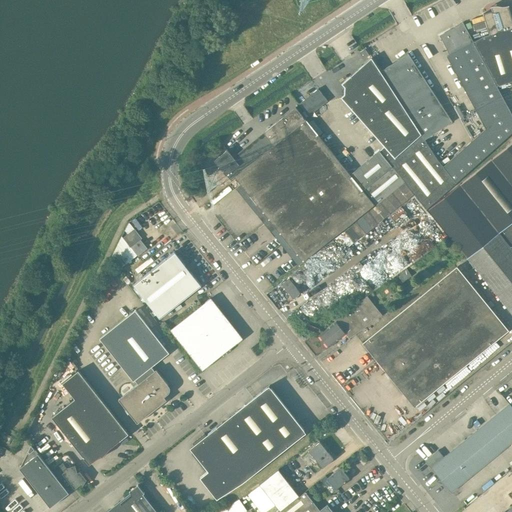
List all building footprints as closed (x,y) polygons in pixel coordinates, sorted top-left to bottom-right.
[(483,36),(473,41),(482,58),(497,86),(511,81),(511,17),(509,7),(493,12),(493,10),(483,13),(490,34),(483,36)] [(389,162),(405,182),(414,194),(427,209),(457,183),(511,133),(511,113),(497,86),(482,58),(473,41),(463,22),(454,27),(455,28),(441,36),(451,54),(446,56),(486,131),(445,167),(434,152),(425,140),(421,134),(389,162)] [(364,59),(369,55),(365,49),(360,53),(364,59)] [(421,134),(425,140),(453,122),(408,53),(380,71),(410,117),(420,133),(421,134)] [(341,88),(343,90),(343,96),(341,99),(394,157),(420,133),(410,117),(380,71),(372,58),(341,88)] [(319,88),(299,102),(309,115),(328,100),(319,88)] [(227,149),(215,160),(231,180),(235,177),(303,262),(374,204),(296,106),(233,156),(227,149)] [(511,143),(428,211),(467,258),(511,313),(511,312),(511,143)] [(352,173),(365,189),(378,205),(405,182),(389,162),(380,150),(352,173)] [(405,182),(378,205),(343,233),(352,245),(414,194),(405,182)] [(131,247),(138,256),(148,248),(140,239),(131,247)] [(160,318),(202,285),(175,251),(133,284),(160,318)] [(462,263),(363,343),(415,407),(509,330),(463,274),(468,270),(462,263)] [(397,276),(403,282),(411,275),(406,269),(397,276)] [(289,278),(282,284),(293,298),(301,292),(289,278)] [(382,315),(368,296),(362,300),(334,319),(336,321),(319,334),(329,347),(345,334),(349,338),(382,315)] [(242,338),(211,299),(172,330),(203,369),(242,338)] [(167,400),(165,397),(167,394),(168,394),(169,393),(169,392),(170,391),(170,390),(170,389),(170,388),(170,387),(170,386),(169,385),(157,369),(155,370),(152,366),(169,353),(136,310),(100,338),(134,381),(135,380),(138,384),(119,399),(138,423),(167,400)] [(129,434),(79,370),(61,384),(73,398),(51,415),(89,464),(98,458),(101,455),(103,457),(110,448),(129,434)] [(200,477),(217,499),(244,482),(306,432),(269,385),(206,435),(204,433),(194,442),(193,442),(193,443),(193,444),(193,445),(194,445),(195,445),(196,445),(195,451),(194,451),(193,451),(192,451),(192,452),(192,453),(192,454),(205,471),(207,470),(208,471),(200,477)] [(497,415),(444,457),(438,450),(426,460),(451,490),(511,440),(511,406),(510,404),(497,415)] [(34,415),(24,434),(29,436),(39,417),(34,415)] [(309,450),(310,451),(301,458),(307,467),(316,460),(323,468),(333,459),(320,442),(309,450)] [(20,468),(50,507),(69,492),(31,444),(20,468)] [(83,486),(87,479),(87,478),(86,478),(80,470),(78,471),(75,464),(67,467),(66,466),(60,470),(75,489),(81,484),(83,485),(82,485),(83,486)] [(340,467),(327,477),(325,475),(321,479),(328,488),(332,485),(337,491),(351,480),(340,467)] [(279,510),(280,511),(299,496),(278,469),(259,484),(275,504),(279,510)] [(130,492),(118,502),(125,511),(158,511),(144,494),(145,493),(138,484),(129,491),(130,492)] [(259,484),(247,494),(261,511),(264,511),(275,504),(259,484)] [(305,491),(299,496),(280,511),(281,511),(317,511),(319,510),(311,499),(316,495),(310,487),(305,491)] [(125,511),(118,502),(104,511),(125,511)]
